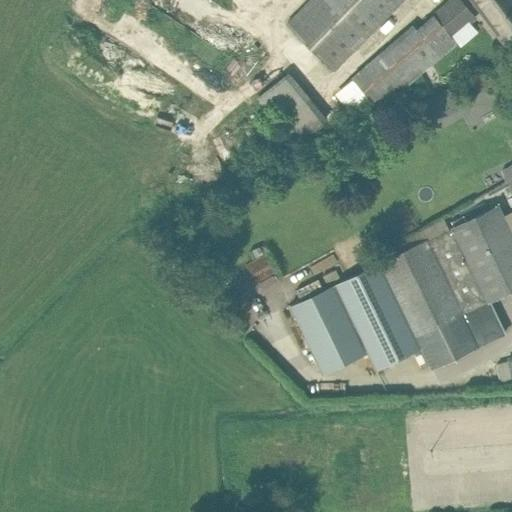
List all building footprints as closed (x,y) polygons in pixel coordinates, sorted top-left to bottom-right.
[(309,0),(286,24),(333,71),(402,0),(309,0)] [(377,108),(456,43),(452,38),(476,18),(461,0),(446,0),(433,12),(434,13),(416,28),(412,24),(351,77),(352,79),(329,98),(336,105),(341,100),(355,117),(372,103),(377,108)] [(511,0),(472,0),(506,44),(511,39),(511,0)] [(301,130),(321,112),(281,69),(261,88),(301,130)] [(436,133),(468,115),(476,129),(492,119),(484,105),(474,111),(462,92),(425,113),(436,133)] [(511,167),(502,173),(507,183),(511,195),(511,167)] [(511,289),(511,236),(497,205),(290,305),(323,374),(368,352),(377,370),(422,348),(432,368),(504,333),(488,301),(511,289)] [(508,361),(498,364),(503,385),(511,383),(511,356),(507,357),(508,361)]
